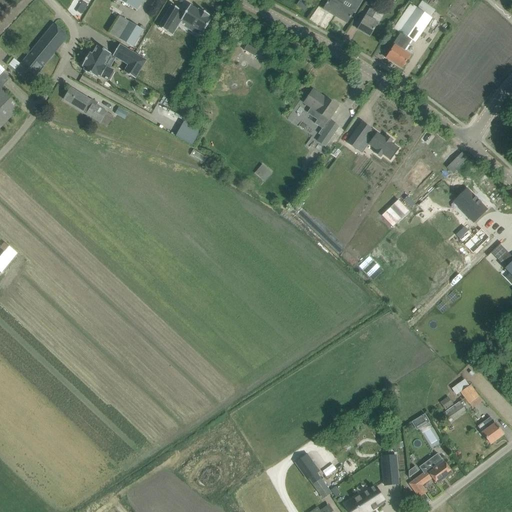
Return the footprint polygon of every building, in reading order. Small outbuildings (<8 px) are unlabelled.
[(143,0),(118,0),(137,11),(143,0)] [(305,0),(301,0),(297,5),(304,11),(310,3),(305,0)] [(342,5),(344,0),(328,0),(328,1),(323,10),(335,17),(342,5)] [(356,0),(355,2),(351,0),(344,0),(342,5),(335,17),(347,23),(352,15),(354,12),(360,1),(359,0),(356,0)] [(158,27),(166,32),(167,32),(173,22),(175,23),(178,25),(181,20),(182,21),(188,24),(191,26),(189,30),(198,35),(199,31),(200,32),(202,33),(203,34),(212,19),(211,18),(211,19),(209,17),(210,17),(210,16),(208,15),(199,9),(198,10),(199,10),(198,11),(196,9),(191,6),(190,5),(186,12),(185,14),(184,15),(181,13),(179,12),(179,11),(180,11),(180,10),(172,5),(171,6),(159,27),(158,27)] [(411,5),(394,29),(395,30),(401,34),(402,33),(411,39),(415,42),(431,18),(415,7),(412,5),(411,5)] [(370,37),(375,28),(377,24),(371,20),(375,12),(369,9),(357,30),(370,37)] [(133,48),(143,30),(140,28),(130,22),(119,39),(133,48)] [(30,83),(68,37),(54,25),(16,71),(30,83)] [(394,46),(386,59),(401,68),(410,55),(404,51),(411,39),(402,33),(401,34),(393,46),(394,46)] [(146,60),(120,44),(113,55),(128,64),(124,71),(135,78),(146,60)] [(257,56),(260,48),(248,44),(245,51),(257,56)] [(84,70),(97,78),(98,76),(101,77),(107,67),(104,65),(110,54),(97,46),(92,54),(90,53),(82,67),(85,68),(84,70)] [(0,88),(1,90),(0,91),(0,127),(20,107),(5,93),(7,90),(3,86),(0,83),(0,76),(3,73),(2,72),(4,70),(0,66),(0,88)] [(130,84),(120,103),(134,111),(144,92),(130,84)] [(71,88),(64,100),(72,105),(83,112),(83,111),(86,113),(87,113),(86,114),(100,124),(107,113),(106,112),(96,105),(98,103),(91,99),(90,100),(80,93),(71,88)] [(320,116),(328,121),(338,107),(327,99),(325,101),(323,100),(324,98),(313,91),(304,104),(310,109),(307,113),(317,120),(320,116)] [(114,114),(124,120),(128,113),(118,108),(114,114)] [(318,141),(325,146),(338,126),(331,121),(326,130),(325,130),(323,128),(322,129),(319,134),(320,135),(322,136),(318,141)] [(362,122),(347,143),(357,150),(357,149),(363,141),(368,144),(368,145),(369,145),(376,150),(375,153),(374,153),(380,158),(381,157),(382,155),(390,160),(390,161),(399,149),(398,148),(398,149),(390,143),(392,141),(393,141),(393,140),(392,139),(388,137),(387,136),(386,136),(387,137),(385,139),(376,133),(376,134),(371,131),(372,129),(362,122)] [(217,123),(206,139),(212,142),(217,134),(231,143),(237,136),(217,123)] [(261,178),(264,175),(258,170),(255,173),(261,178)] [(467,190),(458,198),(463,203),(460,206),(470,216),(469,217),(473,222),(486,210),(480,203),(481,203),(481,202),(480,203),(478,202),(479,201),(479,200),(478,201),(477,200),(478,199),(477,199),(476,200),(475,198),(476,197),(475,197),(474,198),(467,190)] [(480,228),(465,244),(473,253),(488,236),(480,228)] [(9,247),(0,257),(0,271),(1,272),(17,253),(13,250),(9,247)] [(511,257),(509,254),(500,263),(507,269),(502,274),(505,278),(511,284),(511,257)] [(472,409),(482,401),(470,386),(460,393),(472,409)] [(445,411),(453,405),(448,397),(440,403),(445,411)] [(449,423),(466,411),(459,403),(443,415),(449,423)] [(416,429),(431,423),(428,414),(413,420),(416,429)] [(495,424),(491,418),(484,423),(478,427),(491,444),(504,435),(496,424),(495,424)] [(307,454),(294,463),(307,481),(308,480),(312,486),(320,480),(321,479),(317,474),(319,472),(307,454)] [(409,484),(413,489),(419,497),(426,492),(422,486),(432,478),(437,484),(452,473),(444,462),(443,462),(437,454),(419,468),(423,474),(409,484)] [(396,455),(382,458),(385,484),(400,481),(396,455)] [(188,459),(176,469),(182,475),(193,465),(188,459)] [(375,463),(357,472),(363,483),(381,474),(375,463)] [(287,492),(303,479),(298,473),(282,486),(287,492)] [(323,500),(332,493),(321,479),(320,480),(312,486),(323,500)] [(341,499),(351,492),(344,481),(333,489),(341,499)] [(354,500),(353,501),(360,511),(368,511),(373,510),(373,511),(378,508),(377,507),(385,502),(375,487),(360,496),(359,495),(354,499),(354,500)] [(402,511),(402,491),(391,491),(391,511),(402,511)]
